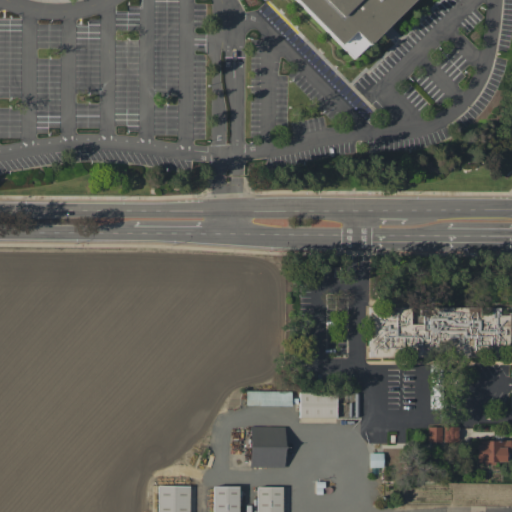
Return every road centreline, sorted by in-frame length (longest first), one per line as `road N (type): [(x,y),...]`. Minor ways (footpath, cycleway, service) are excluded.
road 1 (secondary): [(226,210),(0,208)]
road 2 (secondary): [(225,233),(357,234)]
road 3 (secondary): [(0,231),(131,232)]
road 4 (secondary): [(357,210),(226,210)]
